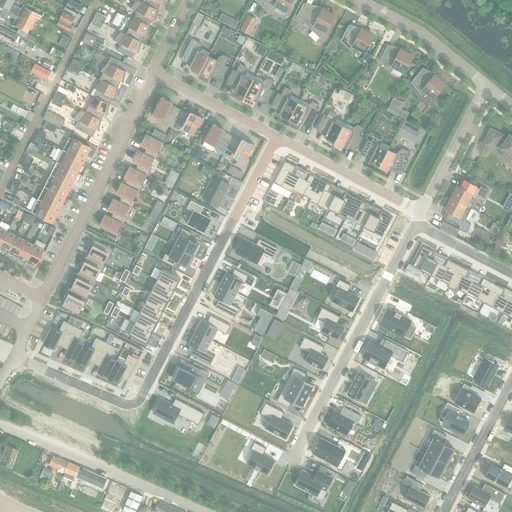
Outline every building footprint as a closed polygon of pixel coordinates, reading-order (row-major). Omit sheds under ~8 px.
[(24,8),(26,6),(23,4),(20,9),(11,4),(13,0),(0,0),(0,4),(20,15),(24,8)] [(83,6),(72,0),(68,0),(65,7),(79,14),(83,6)] [(142,2),(138,0),(136,0),(129,8),(130,9),(130,8),(137,12),(134,18),(133,18),(149,26),(150,26),(149,26),(152,20),(155,21),(158,11),(142,2)] [(142,2),(158,11),(158,10),(157,10),(161,4),(163,5),(164,5),(164,0),(143,0),(142,2)] [(274,10),(276,6),(287,11),(292,0),(262,0),(274,11),(274,10)] [(321,38),(320,37),(323,30),(326,32),(334,15),(327,12),(329,9),(303,3),(296,16),(320,38),(321,38)] [(15,26),(19,17),(20,15),(0,4),(0,24),(2,25),(6,18),(4,17),(5,14),(15,19),(12,25),(15,26)] [(62,12),(59,19),(59,20),(70,25),(70,26),(75,17),(76,13),(65,7),(62,12)] [(40,16),(24,8),(20,15),(19,17),(31,23),(35,17),(39,19),(40,16)] [(204,16),(202,15),(198,12),(193,22),(199,25),(204,16)] [(96,19),(104,23),(106,19),(98,15),(96,19)] [(248,15),(240,30),(249,35),(257,20),(248,15)] [(26,32),(31,23),(19,17),(15,26),(18,28),(26,32)] [(147,37),(149,26),(133,18),(126,26),(126,27),(127,26),(129,27),(125,34),(141,42),(144,36),(146,37),(147,37)] [(230,18),(226,25),(235,29),(238,22),(230,18)] [(59,19),(56,24),(68,31),(71,26),(70,26),(70,25),(59,20),(59,19)] [(101,27),(104,23),(96,19),(93,23),(101,27)] [(352,51),(354,47),(365,52),(373,36),(367,32),(368,29),(349,24),(340,41),(352,52),(352,51)] [(18,37),(0,27),(0,34),(15,42),(18,37)] [(18,28),(16,33),(24,37),(26,32),(18,28)] [(339,38),(342,31),(337,29),(334,35),(339,38)] [(125,34),(121,31),(113,40),(113,41),(114,40),(120,44),(117,50),(116,50),(133,59),(133,58),(136,52),(138,53),(139,53),(141,42),(125,34)] [(87,33),(82,41),(100,51),(104,42),(87,33)] [(240,35),(236,42),(242,45),(245,38),(240,35)] [(210,53),(202,48),(201,43),(191,38),(181,57),(191,62),(189,67),(192,68),(191,69),(199,73),(208,56),(210,53)] [(65,48),(68,42),(61,39),(58,44),(65,48)] [(247,40),(244,45),(251,48),(253,44),(247,40)] [(17,53),(0,44),(0,52),(4,54),(5,52),(8,53),(9,52),(10,53),(9,55),(14,58),(17,53)] [(394,67),(404,72),(412,56),(406,52),(407,49),(388,45),(379,61),(391,72),(391,71),(394,67)] [(52,47),(50,53),(56,56),(59,50),(52,47)] [(270,51),(267,57),(274,61),(277,55),(270,51)] [(372,56),(367,53),(359,61),(366,68),(372,56)] [(208,56),(199,73),(207,77),(207,76),(210,78),(213,74),(222,79),(228,67),(225,65),(229,58),(222,54),(218,57),(216,61),(208,56)] [(53,63),(45,59),(42,65),(52,70),(54,66),(52,64),(53,63)] [(291,62),(285,59),(283,64),(289,67),(291,62)] [(72,65),(80,69),(82,65),(74,61),(72,65)] [(292,62),(290,68),(295,70),(298,65),(292,62)] [(102,80),(117,88),(118,88),(117,88),(120,81),(123,83),(126,72),(107,63),(100,71),(101,72),(103,73),(100,80),(102,81),(102,80)] [(244,97),(255,76),(247,72),(246,67),(240,63),(236,71),(232,69),(226,81),(236,86),(234,90),(237,92),(236,93),(244,97)] [(78,74),(80,69),(72,65),(70,70),(78,74)] [(322,66),(317,71),(321,76),(327,70),(322,66)] [(424,91),(433,98),(445,83),(439,79),(441,76),(423,68),(411,82),(420,95),(421,94),(424,91)] [(255,76),(244,97),(252,101),(252,100),(255,101),(258,97),(267,102),(273,90),(270,89),(274,81),(268,78),(263,80),(255,76)] [(115,99),(117,88),(102,80),(102,81),(94,89),(95,89),(98,90),(94,96),(109,104),(112,98),(114,99),(115,99)] [(289,120),(300,99),(291,95),(291,90),(285,87),(281,94),(277,92),(271,104),(281,109),(279,113),(282,115),(281,116),(289,120)] [(341,89),(338,95),(344,98),(347,92),(341,89)] [(56,97),(64,102),(66,97),(58,93),(56,97)] [(107,115),(109,104),(94,96),(86,105),(87,105),(89,106),(86,112),(86,113),(101,120),(104,114),(106,115),(107,115)] [(171,128),(181,109),(180,109),(180,111),(171,106),(172,103),(161,97),(162,97),(161,96),(152,114),(153,114),(153,113),(163,119),(163,120),(164,124),(171,128)] [(62,106),(64,102),(56,97),(54,102),(62,106)] [(392,113),(399,100),(394,98),(388,111),(392,113)] [(13,99),(11,105),(27,110),(29,104),(13,99)] [(300,99),(289,120),(297,124),(297,123),(300,125),(303,121),(312,126),(318,114),(315,112),(319,104),(312,101),(308,104),(300,99)] [(399,100),(392,113),(406,120),(410,113),(402,109),(405,104),(399,100)] [(15,112),(24,116),(27,111),(18,107),(15,112)] [(377,116),(387,121),(391,113),(382,108),(377,116)] [(181,109),(171,128),(179,132),(182,130),(183,129),(193,134),(193,135),(194,135),(202,118),(191,113),(189,116),(180,111),(181,110),(181,109)] [(86,113),(86,112),(81,110),(73,118),(74,119),(80,121),(76,128),(76,127),(76,128),(93,137),(93,136),(96,130),(98,131),(99,131),(101,120),(86,113)] [(334,144),(345,123),(336,119),(336,113),(330,110),(326,118),(322,116),(316,128),(326,133),(324,137),(327,139),(326,140),(334,144)] [(65,120),(47,111),(43,119),(61,128),(65,120)] [(1,116),(0,118),(0,123),(3,125),(2,128),(10,133),(15,124),(1,116)] [(410,124),(405,121),(401,129),(404,131),(407,130),(410,124)] [(46,122),(44,128),(49,130),(52,125),(46,122)] [(223,155),(232,136),(232,138),(222,133),(224,130),(213,124),(214,124),(213,123),(204,141),(205,141),(205,140),(215,146),(215,147),(216,151),(223,155)] [(345,123),(334,144),(342,148),(342,147),(345,148),(348,144),(357,149),(363,137),(360,136),(364,128),(357,124),(353,127),(345,123)] [(166,135),(155,129),(151,135),(163,141),(166,135)] [(503,151),(501,154),(511,163),(511,137),(510,136),(505,142),(500,138),(502,135),(490,129),(482,145),(494,151),(497,145),(500,147),(500,148),(503,151)] [(154,158),(154,159),(155,158),(157,159),(159,153),(157,152),(162,142),(162,143),(163,142),(146,133),(146,134),(145,136),(141,144),(147,147),(144,153),(154,158)] [(390,146),(381,142),(381,137),(375,133),(371,141),(367,139),(361,151),(371,156),(369,160),(372,162),(371,163),(379,167),(388,150),(390,146)] [(232,136),(223,155),(230,158),(234,157),(235,156),(245,161),(245,162),(254,145),(253,145),(243,140),(241,143),(232,138),(233,137),(232,136)] [(63,149),(84,160),(87,155),(90,149),(89,149),(90,147),(69,137),(63,149)] [(34,144),(31,149),(37,152),(40,146),(34,144)] [(195,146),(191,155),(192,155),(200,159),(204,151),(195,146)] [(186,147),(183,152),(189,155),(189,154),(191,150),(186,147)] [(388,150),(379,167),(386,171),(387,170),(390,172),(393,167),(402,172),(408,161),(405,159),(409,151),(402,148),(398,151),(396,154),(388,150)] [(81,166),(84,160),(63,149),(56,162),(77,173),(78,171),(79,171),(82,166),(81,166)] [(154,158),(144,153),(138,149),(137,150),(138,150),(137,152),(133,160),(138,163),(136,169),(146,174),(146,175),(146,174),(148,175),(151,170),(149,168),(154,158)] [(285,161),(274,182),(281,186),(292,192),(300,177),(293,173),(296,167),(285,161)] [(77,174),(77,173),(56,162),(50,174),(71,185),(74,179),(74,180),(77,174)] [(219,163),(216,169),(222,172),(225,166),(219,163)] [(125,177),(122,181),(128,185),(138,190),(138,191),(139,191),(139,190),(140,191),(143,186),(141,184),(146,174),(136,169),(129,165),(129,166),(130,167),(125,177)] [(218,206),(229,185),(218,179),(221,174),(204,165),(201,170),(213,177),(202,198),(218,206)] [(31,173),(25,170),(23,176),(29,179),(31,173)] [(237,170),(234,176),(241,179),(244,173),(237,170)] [(69,190),(71,185),(50,174),(44,187),(65,197),(66,196),(69,190)] [(300,177),(292,192),(293,190),(303,196),(303,195),(310,199),(309,201),(321,180),(310,174),(307,180),(300,177)] [(176,180),(168,176),(165,182),(173,186),(176,180)] [(321,180),(309,201),(316,205),(327,211),(335,195),(328,191),(332,185),(321,180)] [(451,198),(471,208),(477,197),(484,199),(488,190),(480,186),(479,188),(464,181),(460,188),(457,186),(451,198)] [(138,190),(128,185),(121,182),(122,182),(121,184),(117,193),(122,195),(119,201),(130,206),(130,207),(132,208),(135,202),(133,200),(138,191),(138,190)] [(65,198),(65,197),(44,187),(38,198),(59,209),(62,204),(65,199),(65,198)] [(335,195),(327,211),(328,209),(338,213),(337,215),(345,220),(356,198),(345,192),(342,199),(335,195)] [(160,193),(157,200),(164,203),(167,197),(160,193)] [(56,215),(59,209),(38,198),(31,211),(53,222),(53,220),(54,221),(57,215),(56,215)] [(130,206),(119,201),(113,198),(114,199),(113,200),(108,209),(114,212),(111,217),(122,222),(121,223),(122,223),(124,224),(127,218),(125,216),(130,207),(130,206)] [(356,198),(345,220),(346,218),(353,221),(364,227),(371,213),(364,210),(367,204),(356,198)] [(465,219),(471,208),(451,198),(445,209),(448,211),(444,219),(459,226),(458,228),(466,233),(471,224),(465,219)] [(191,201),(188,208),(193,211),(187,224),(204,233),(211,220),(199,213),(203,207),(191,201)] [(11,206),(8,211),(14,214),(17,209),(11,206)] [(159,212),(154,209),(151,216),(156,219),(159,212)] [(18,210),(14,216),(19,219),(23,212),(18,210)] [(371,213),(364,227),(374,233),(374,232),(382,236),(392,217),(381,211),(377,217),(371,213)] [(122,222),(111,217),(105,214),(106,215),(105,216),(104,216),(100,225),(106,228),(103,233),(115,240),(119,234),(116,233),(121,223),(122,222)] [(51,226),(47,233),(52,236),(56,229),(51,226)] [(331,226),(328,233),(333,236),(337,229),(331,226)] [(179,227),(176,233),(180,236),(180,235),(188,239),(191,233),(179,227)] [(0,247),(7,251),(15,236),(6,232),(0,243),(0,247)] [(148,236),(141,232),(138,238),(144,242),(148,236)] [(175,246),(193,255),(198,245),(188,239),(180,235),(180,236),(175,246)] [(16,256),(24,241),(15,236),(7,251),(16,256)] [(244,239),(236,253),(256,264),(262,254),(272,259),(277,249),(259,239),(256,245),(244,239)] [(94,240),(88,251),(91,252),(89,257),(103,264),(107,255),(110,256),(113,249),(94,240)] [(24,241),(16,256),(25,261),(33,245),(24,241)] [(42,250),(33,245),(25,261),(34,265),(42,250)] [(423,245),(413,265),(431,274),(438,261),(431,257),(434,251),(423,245)] [(187,266),(193,255),(175,246),(169,256),(177,260),(187,266)] [(165,253),(162,260),(173,266),(177,260),(169,256),(165,253)] [(103,264),(89,257),(86,255),(80,267),(83,268),(80,273),(94,280),(99,271),(101,272),(105,265),(103,264)] [(438,261),(431,274),(449,284),(459,264),(448,258),(445,265),(438,261)] [(293,261),(288,272),(294,276),(300,265),(293,261)] [(459,264),(449,284),(467,293),(474,279),(467,276),(470,270),(459,264)] [(162,269),(156,280),(175,290),(181,279),(162,269)] [(227,272),(220,284),(236,293),(242,281),(251,286),(255,279),(235,269),(231,275),(227,272)] [(94,280),(80,273),(78,272),(72,283),(75,284),(72,289),(86,296),(90,287),(93,288),(97,281),(94,280)] [(296,275),(290,287),(296,291),(303,278),(296,275)] [(474,279),(467,293),(484,302),(495,282),(484,277),(481,283),(474,279)] [(339,288),(332,301),(352,312),(359,298),(347,291),(351,285),(339,279),(335,286),(339,288)] [(156,280),(151,291),(169,300),(175,290),(156,280)] [(495,282),(484,302),(502,311),(509,298),(502,294),(505,288),(495,282)] [(220,284),(214,296),(219,299),(215,306),(235,317),(239,309),(231,304),(236,293),(220,284)] [(67,300),(64,305),(78,312),(83,303),(85,304),(88,298),(72,290),(72,289),(70,288),(64,299),(67,300)] [(151,291),(145,301),(164,311),(169,300),(151,291)] [(511,299),(509,298),(502,311),(511,316),(511,299)] [(145,301),(140,312),(158,322),(164,311),(145,301)] [(322,307),(317,318),(325,322),(321,331),(337,339),(344,327),(335,322),(339,316),(322,307)] [(279,308),(274,317),(282,321),(287,313),(279,308)] [(388,309),(379,324),(403,337),(411,321),(401,315),(401,314),(396,312),(396,313),(388,309)] [(134,322),(134,323),(153,332),(158,322),(140,312),(134,322)] [(201,320),(195,332),(211,341),(217,329),(226,334),(231,326),(211,315),(207,323),(201,320)] [(72,316),(68,323),(73,325),(77,318),(72,316)] [(52,327),(43,344),(54,349),(57,344),(62,347),(73,325),(68,323),(64,320),(58,331),(52,327)] [(130,320),(124,332),(147,344),(153,332),(134,323),(134,322),(130,320)] [(428,323),(425,329),(433,333),(436,327),(428,323)] [(83,330),(73,325),(62,347),(68,350),(65,355),(76,361),(84,344),(78,341),(83,330)] [(195,332),(189,344),(194,347),(190,354),(210,365),(214,356),(206,352),(211,341),(195,332)] [(84,344),(76,361),(86,366),(89,361),(94,364),(106,342),(96,337),(91,348),(84,344)] [(304,337),(299,347),(309,353),(305,361),(321,370),(328,357),(321,353),(324,347),(304,337)] [(254,338),(251,344),(257,347),(260,341),(254,338)] [(371,341),(362,357),(369,360),(368,361),(376,365),(376,364),(384,368),(390,355),(403,362),(408,352),(386,340),(382,347),(371,341)] [(94,364),(100,367),(97,372),(108,377),(116,361),(110,358),(115,347),(106,342),(94,364)] [(264,349),(261,356),(266,359),(270,352),(264,349)] [(116,361),(108,377),(119,383),(121,378),(127,381),(138,359),(128,354),(123,364),(116,361)] [(484,358),(474,378),(488,386),(498,365),(484,358)] [(179,366),(172,379),(192,389),(195,383),(200,386),(207,373),(190,364),(187,371),(179,366)] [(294,367),(285,384),(307,396),(313,385),(303,380),(306,374),(294,367)] [(356,370),(344,393),(357,400),(357,399),(362,402),(366,395),(361,392),(369,377),(356,370)] [(464,383),(454,402),(474,412),(481,399),(468,392),(471,387),(464,383)] [(285,384),(276,401),(288,407),(291,401),(302,406),(307,396),(285,384)] [(161,399),(154,413),(174,423),(179,414),(199,425),(205,414),(176,399),(173,405),(161,399)] [(266,403),(260,413),(270,419),(265,428),(285,439),(293,425),(281,419),(284,412),(266,403)] [(447,403),(442,413),(447,416),(443,424),(462,434),(469,422),(457,416),(460,410),(447,403)] [(334,411),(327,425),(346,435),(353,421),(334,411)] [(376,419),(373,425),(380,429),(384,423),(376,419)] [(433,439),(426,452),(447,464),(454,449),(442,443),(446,435),(434,429),(429,437),(433,439)] [(320,438),(312,453),(337,467),(346,451),(320,438)] [(496,453),(511,461),(511,443),(503,439),(496,453)] [(252,454),(245,467),(265,478),(272,464),(261,458),(264,451),(252,445),(249,452),(252,454)] [(0,459),(0,463),(10,468),(18,451),(6,446),(0,459)] [(415,464),(411,473),(423,479),(427,471),(440,478),(447,464),(426,452),(419,466),(415,464)] [(65,472),(69,462),(53,456),(49,465),(65,472)] [(65,472),(63,476),(73,480),(70,487),(75,489),(80,478),(83,470),(79,469),(79,467),(69,462),(65,472)] [(484,475),(484,476),(507,488),(507,487),(505,486),(511,475),(511,474),(511,467),(504,463),(502,469),(491,463),(490,464),(492,464),(486,476),(484,475)] [(53,475),(51,474),(52,470),(44,467),(42,473),(40,478),(48,481),(50,476),(52,477),(53,475)] [(305,468),(297,482),(323,496),(334,475),(320,468),(317,474),(305,468)] [(83,470),(80,478),(103,487),(106,478),(84,469),(83,470)] [(406,476),(403,482),(410,486),(404,498),(424,508),(430,496),(420,491),(423,484),(406,476)] [(350,480),(346,486),(352,489),(355,483),(350,480)] [(474,485),(468,498),(484,507),(489,498),(499,504),(504,493),(485,483),(481,489),(474,485)] [(128,511),(135,511),(136,511),(142,496),(131,491),(123,510),(128,511)] [(383,496),(379,504),(383,506),(387,498),(383,496)] [(171,511),(173,507),(159,501),(154,511),(171,511)] [(392,502),(389,508),(395,511),(406,511),(408,510),(392,502)]
